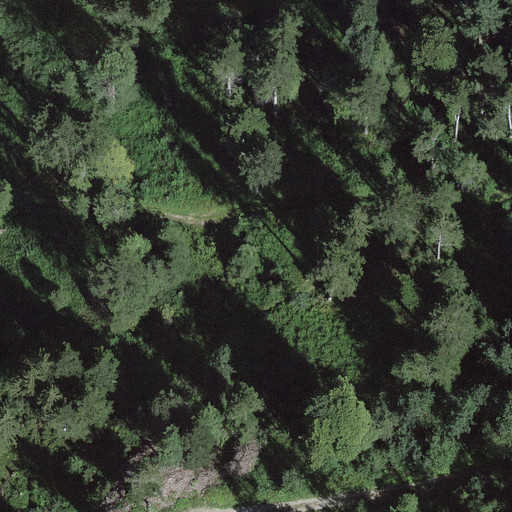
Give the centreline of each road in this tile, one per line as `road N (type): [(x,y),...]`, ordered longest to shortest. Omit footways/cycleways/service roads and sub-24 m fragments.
road 1 (track): [(0,196),(198,214),(409,200),(462,207),(511,192)]
road 2 (track): [(511,471),(273,511)]
